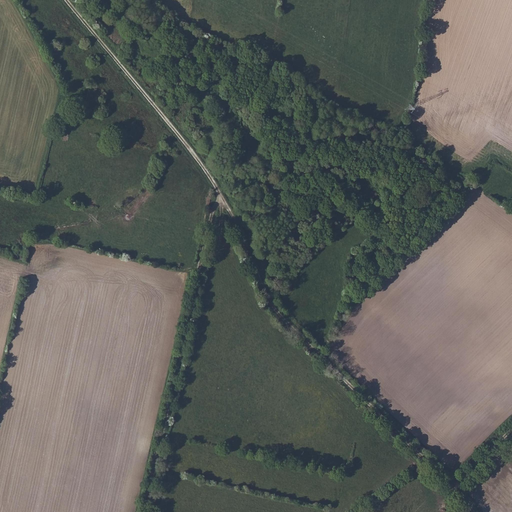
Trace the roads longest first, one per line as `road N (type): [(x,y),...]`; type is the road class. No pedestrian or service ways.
road 1 (track): [(66,0),(200,162),(284,320)]
road 2 (track): [(144,511),(220,193)]
road 3 (track): [(473,511),(284,320)]
